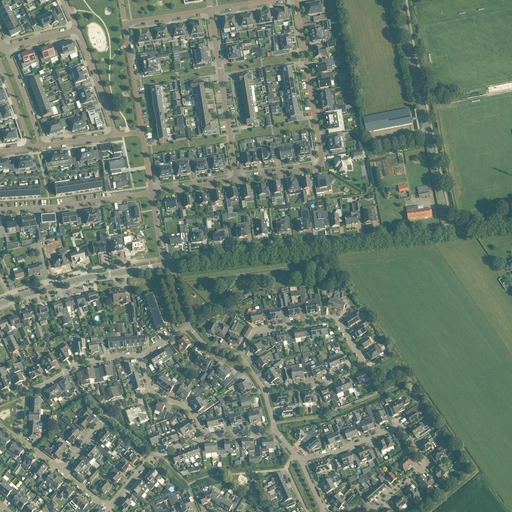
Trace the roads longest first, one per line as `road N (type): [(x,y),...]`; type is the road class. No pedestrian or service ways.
road 1 (tertiary): [(172,266),(448,232)]
road 2 (residential): [(264,392),(318,384),(364,364),(356,348),(334,317),(259,329),(241,356)]
road 3 (residential): [(237,180),(322,160),(296,0)]
road 4 (unclassified): [(448,232),(400,0)]
road 5 (residential): [(368,511),(423,466),(399,427),(300,461)]
road 6 (residential): [(210,10),(237,180)]
road 7 (tertiary): [(0,303),(91,276),(164,266)]
road 8 (residential): [(0,210),(151,193)]
road 9 (residential): [(109,507),(145,461),(205,436)]
road 10 (residential): [(25,391),(79,362),(139,354)]
road 11 (residential): [(61,470),(118,405),(151,393)]
